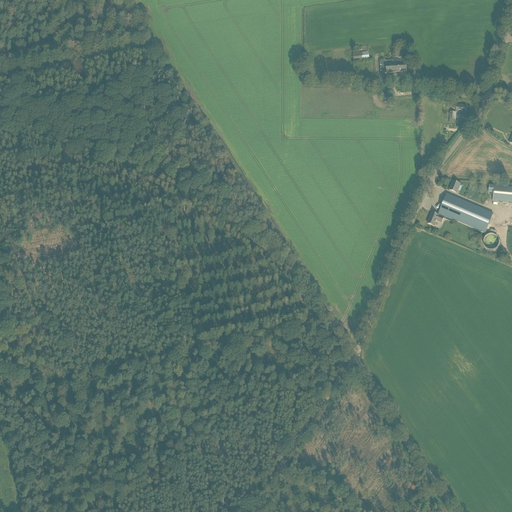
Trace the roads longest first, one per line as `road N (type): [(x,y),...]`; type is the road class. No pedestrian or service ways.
road 1 (track): [(249,511),(355,357),(125,0)]
road 2 (unclassified): [(458,511),(355,357),(442,168),(487,107),(511,28)]
road 3 (track): [(26,387),(328,324)]
